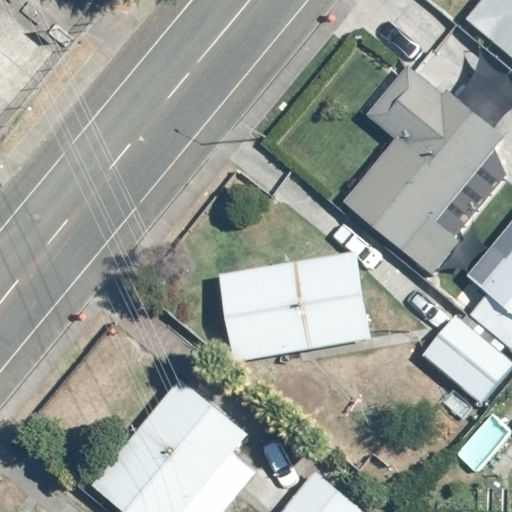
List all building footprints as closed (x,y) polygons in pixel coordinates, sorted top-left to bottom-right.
[(511,0),(479,0),(465,18),(511,56),(511,0)] [(396,137),(342,203),(432,275),(460,241),(436,222),(506,135),(447,88),(442,94),(408,66),(369,116),(396,137)] [(387,144),(363,123),(331,158),(356,179),(387,144)] [(511,243),(507,249),(496,239),(466,276),(486,292),(469,313),(511,348),(511,243)] [(219,275),(233,362),(371,340),(356,252),(219,275)] [(511,372),(511,361),(450,311),(418,351),(485,406),(511,372)] [(180,378),(91,485),(123,511),(223,511),(256,473),(232,453),(247,434),(180,378)] [(364,511),(316,474),(286,511),(364,511)]
